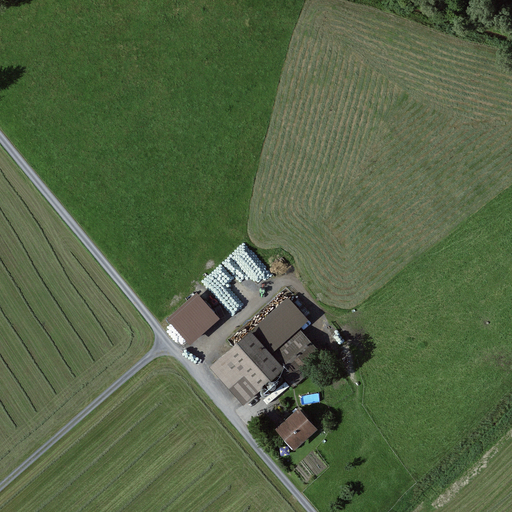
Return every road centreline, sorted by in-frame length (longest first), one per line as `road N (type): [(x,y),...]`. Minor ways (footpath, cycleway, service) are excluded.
road 1 (track): [(312,511),(0,135)]
road 2 (track): [(0,486),(167,341)]
